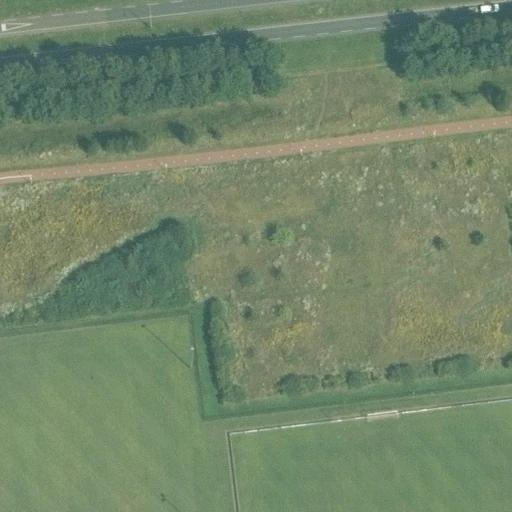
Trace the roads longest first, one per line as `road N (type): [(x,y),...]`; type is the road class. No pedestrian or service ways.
road 1 (primary): [(0,67),(511,8)]
road 2 (primary): [(258,0),(0,29)]
